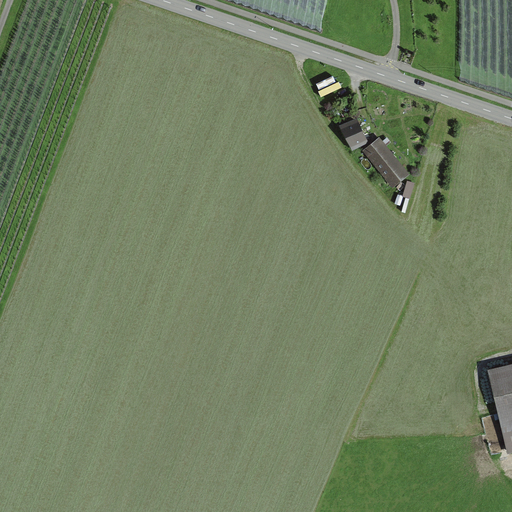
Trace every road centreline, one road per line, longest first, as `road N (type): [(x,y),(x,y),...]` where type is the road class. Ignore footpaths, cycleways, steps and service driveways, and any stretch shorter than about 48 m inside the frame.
road 1 (tertiary): [(160,0),(511,119)]
road 2 (track): [(302,48),(301,72),(333,131),(393,209)]
